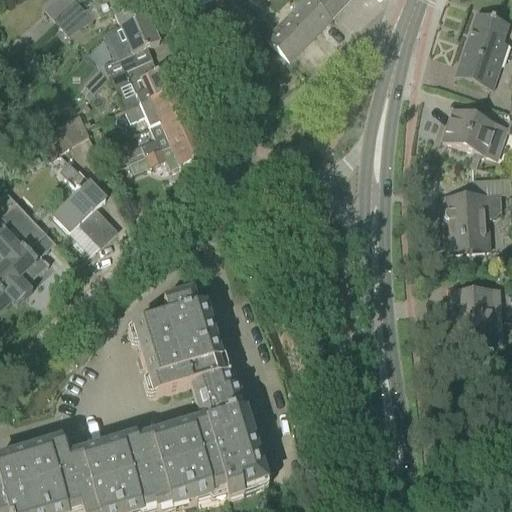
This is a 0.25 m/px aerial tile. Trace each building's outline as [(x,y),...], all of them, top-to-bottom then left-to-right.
[(53,24),(73,5),(68,0),(59,0),(44,14),(53,24)] [(107,4),(94,10),(99,22),(112,16),(119,31),(146,19),(137,0),(113,0),(107,3),(107,4)] [(305,0),(306,1),(328,20),(347,0),(305,0)] [(273,35),(259,20),(250,29),(288,66),(330,22),(328,20),(306,1),(273,35)] [(73,5),(53,24),(58,30),(61,34),(82,15),(73,5)] [(507,29),(494,25),(475,18),(454,83),(490,95),(501,63),(496,61),(507,29)] [(100,71),(82,90),(83,91),(92,100),(108,83),(125,76),(132,73),(136,71),(131,59),(140,55),(158,47),(146,19),(119,31),(106,37),(102,40),(112,65),(100,71)] [(145,96),(120,106),(125,117),(178,93),(168,71),(156,76),(151,65),(136,71),(132,73),(125,76),(130,88),(140,84),(145,96)] [(188,116),(178,93),(125,117),(129,127),(144,120),(149,133),(188,116)] [(154,143),(128,155),(130,161),(133,167),(144,162),(159,155),(169,151),(198,138),(188,116),(149,133),(154,143)] [(494,130),(470,122),(451,116),(441,146),(484,160),(494,130)] [(65,126),(78,147),(87,141),(78,121),(65,126)] [(65,126),(54,135),(68,153),(78,147),(65,126)] [(39,134),(28,142),(34,150),(44,142),(39,134)] [(54,135),(34,151),(46,164),(56,156),(59,159),(68,153),(54,135)] [(198,138),(169,151),(178,173),(207,161),(198,138)] [(159,155),(144,162),(147,170),(149,173),(164,166),(159,155)] [(133,167),(130,167),(134,176),(147,170),(144,162),(133,167)] [(112,164),(101,169),(105,178),(120,172),(117,166),(116,163),(112,164)] [(77,197),(52,221),(69,239),(77,231),(98,252),(115,235),(95,214),(104,205),(67,167),(57,177),(77,197)] [(509,183),(498,183),(499,200),(510,199),(509,183)] [(442,220),(442,221),(442,222),(443,223),(444,224),(444,225),(445,225),(445,228),(444,228),(445,234),(446,234),(446,238),(445,238),(445,253),(447,253),(447,257),(446,257),(446,258),(482,257),(482,255),(481,255),(480,223),(493,223),(499,216),(499,200),(453,202),(453,203),(454,203),(455,215),(447,215),(446,215),(445,216),(444,216),(444,217),(443,217),(443,218),(442,218),(442,219),(442,220)] [(0,314),(10,304),(15,309),(14,309),(16,310),(31,296),(30,294),(30,295),(24,289),(44,269),(47,272),(48,270),(40,262),(29,250),(29,249),(24,244),(37,232),(15,208),(0,222),(15,238),(10,243),(3,236),(4,235),(2,234),(0,236),(0,262),(3,266),(0,269),(0,314)] [(497,296),(467,298),(447,299),(449,323),(453,323),(454,354),(493,352),(492,321),(498,321),(497,296)] [(0,466),(0,511),(178,511),(225,498),(227,505),(263,494),(249,447),(253,446),(240,401),(235,402),(228,378),(224,379),(204,310),(195,313),(190,299),(162,307),(166,322),(134,331),(155,402),(193,390),(204,428),(136,448),(135,445),(66,466),(61,448),(0,466)] [(68,357),(79,368),(91,356),(79,345),(68,357)] [(313,479),(323,476),(320,466),(310,469),(313,479)]
